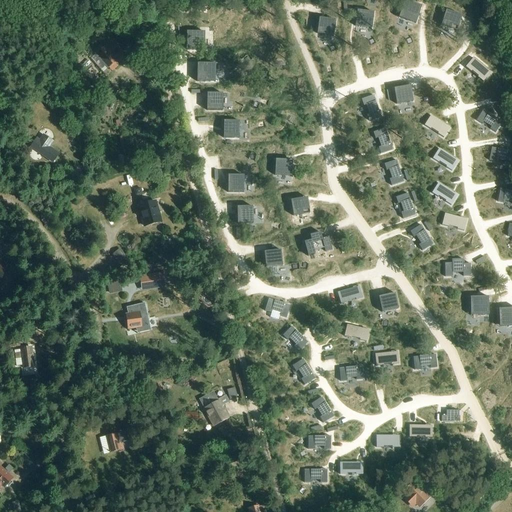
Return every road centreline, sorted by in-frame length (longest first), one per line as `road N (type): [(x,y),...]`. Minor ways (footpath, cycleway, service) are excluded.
road 1 (track): [(143,0),(282,511)]
road 2 (track): [(66,511),(56,421),(96,348),(91,314),(31,221),(0,199)]
